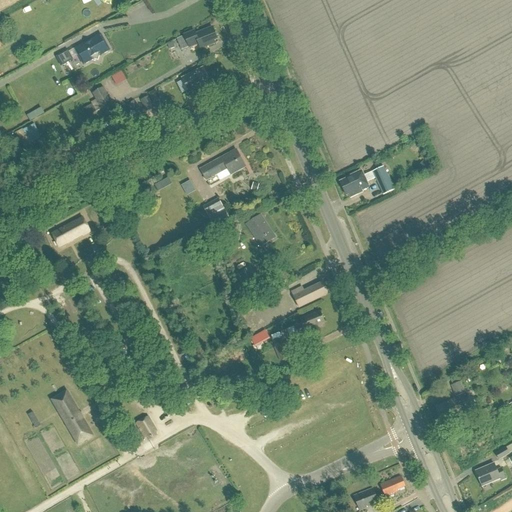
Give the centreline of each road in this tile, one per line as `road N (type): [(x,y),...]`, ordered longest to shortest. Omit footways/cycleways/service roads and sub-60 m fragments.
road 1 (primary): [(419,434),(239,0)]
road 2 (track): [(256,87),(46,205),(0,220)]
road 3 (residential): [(267,511),(288,490),(419,434)]
road 4 (track): [(511,209),(362,293)]
